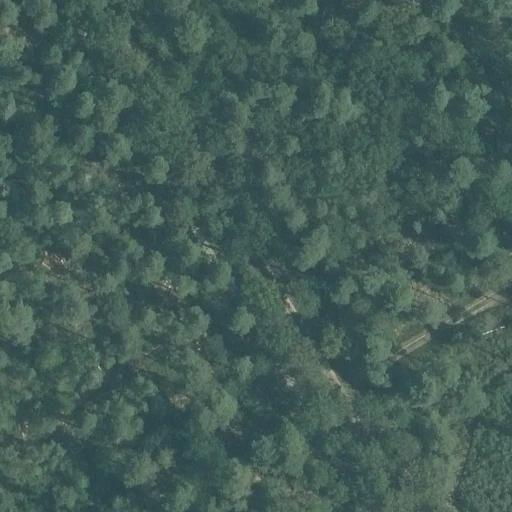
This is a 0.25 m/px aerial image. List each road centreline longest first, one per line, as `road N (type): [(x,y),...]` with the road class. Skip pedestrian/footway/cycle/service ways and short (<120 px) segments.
road 1 (track): [(412,511),(102,0)]
road 2 (track): [(511,286),(341,393),(303,407)]
